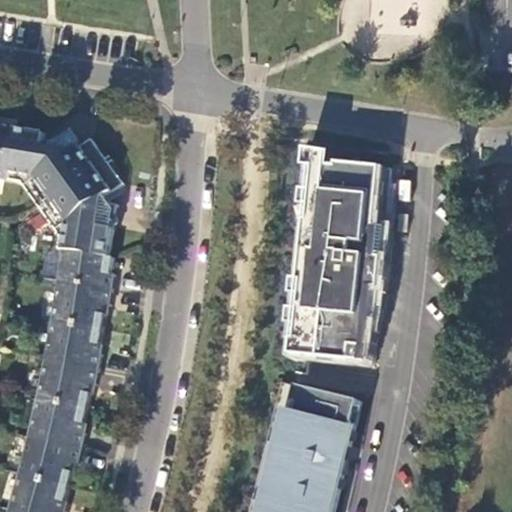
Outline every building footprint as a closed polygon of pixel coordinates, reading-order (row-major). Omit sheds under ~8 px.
[(0,171),(6,173),(14,123),(14,119),(0,117),(0,171)] [(107,186),(75,140),(68,145),(60,135),(40,132),(41,126),(14,123),(6,173),(20,175),(43,206),(61,227),(59,242),(63,243),(109,250),(116,200),(113,196),(104,194),(105,187),(107,186)] [(86,131),(75,140),(107,186),(119,175),(86,131)] [(391,259),(399,172),(354,167),(354,171),(347,170),(349,157),(324,153),(322,171),(332,172),(330,194),(320,194),(318,209),(328,210),(327,225),(323,224),(318,283),(311,282),(310,298),(320,299),(318,313),(308,312),(307,328),(317,329),(315,343),(312,342),(310,358),(369,364),(370,349),(381,350),(387,289),(383,288),(384,280),(389,281),(392,259),(391,259)] [(60,276),(113,283),(115,267),(110,266),(112,251),(109,250),(63,243),(60,276)] [(54,315),(102,322),(106,298),(110,299),(113,283),(60,276),(54,315)] [(47,353),(100,362),(101,349),(97,348),(102,322),(54,315),(47,353)] [(47,353),(40,392),(88,401),(93,380),(97,381),(100,362),(47,353)] [(40,392),(31,430),(85,443),(88,427),(83,426),(88,401),(40,392)] [(304,421),(289,480),(295,482),(292,495),(286,494),(281,511),(347,511),(355,480),(353,479),(356,465),(349,463),(352,450),(362,452),(373,407),(311,392),(307,408),(313,409),(309,423),(304,421)] [(31,430),(23,468),(71,479),(76,458),(82,459),(85,443),(31,430)] [(23,468),(12,508),(28,511),(67,511),(69,505),(65,503),(71,479),(23,468)]
